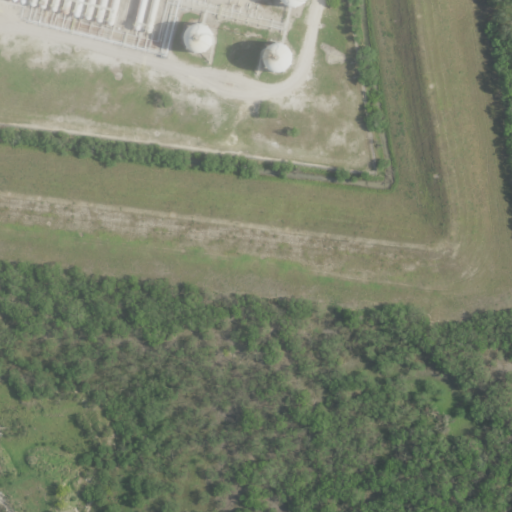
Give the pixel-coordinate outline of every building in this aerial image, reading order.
[(38,0),(37,6),(37,7),(36,8),(35,8),(34,8),(33,8),(31,8),(31,7),(30,6),(30,4),(30,0),(38,0)] [(49,0),(48,7),(48,9),(47,9),(46,10),(45,10),(43,10),(42,9),(41,8),(41,7),(41,6),(42,0),(49,0)] [(61,0),(59,10),(58,11),(58,12),(57,13),(55,13),(54,12),(53,12),(52,11),(52,10),(52,8),(53,0),(61,0)] [(73,0),(71,13),(70,14),(70,15),(68,16),(67,16),(66,16),(65,15),(64,14),(64,13),(64,12),(66,0),(73,0)] [(85,0),(82,16),(82,17),(81,18),(80,19),(79,19),(77,19),(76,18),(75,17),(75,16),(75,15),(78,0),(85,0)] [(97,0),(93,18),(93,19),(92,20),(91,21),(90,21),(89,21),(88,20),(87,19),(86,18),(86,17),(90,0),(97,0)] [(108,0),(104,20),(103,22),(102,22),(101,23),(100,23),(99,23),(98,22),(97,21),(97,20),(96,19),(100,0),(108,0)] [(120,0),(115,24),(115,25),(114,26),(113,26),(112,26),(110,26),(109,26),(109,25),(108,23),(108,22),(113,0),(120,0)] [(280,0),(311,0),(310,5),(306,9),(302,12),(296,13),(291,12),(286,9),(282,5),(280,0)] [(185,48),(185,43),(186,37),(189,33),(193,29),(198,27),(203,27),(209,28),(213,31),(217,36),(218,41),(218,47),(216,52),(212,56),(207,59),(202,60),(196,59),(192,57),(188,53),(185,48)] [(264,68),(264,62),(265,57),(268,53),(272,49),(277,47),(282,47),(288,48),(292,51),(296,56),(297,61),(297,67),(295,72),(291,76),(286,79),(281,80),(275,79),(271,77),(267,73),(264,68)]
